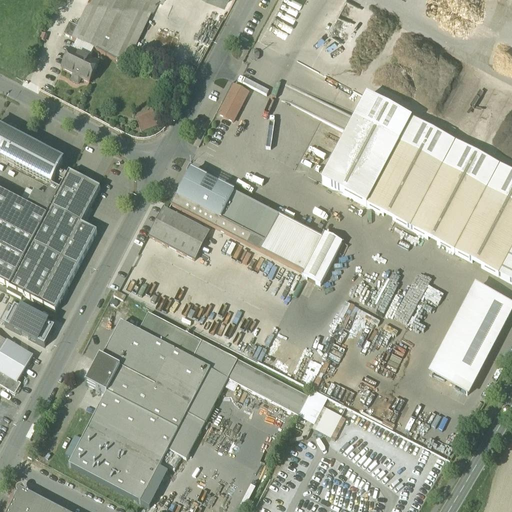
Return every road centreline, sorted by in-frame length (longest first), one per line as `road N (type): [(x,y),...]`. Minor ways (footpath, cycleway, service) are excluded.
road 1 (unknown): [(323,0),(273,85),(239,171),(466,276)]
road 2 (residential): [(10,459),(157,169)]
road 3 (residential): [(157,169),(245,0)]
road 4 (residential): [(0,83),(157,169)]
road 5 (unknown): [(364,0),(511,78)]
road 6 (unknown): [(466,276),(408,398),(432,411)]
road 7 (secondary): [(511,403),(447,511)]
